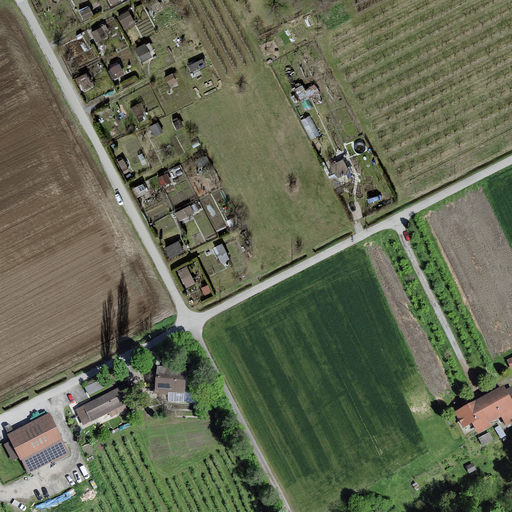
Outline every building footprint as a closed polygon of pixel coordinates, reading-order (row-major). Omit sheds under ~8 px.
[(93,13),(88,5),(78,9),(82,18),(93,13)] [(127,10),(118,15),(125,28),(134,24),(127,10)] [(103,24),(91,31),(96,40),(108,34),(103,24)] [(143,42),(134,47),(141,60),(150,56),(143,42)] [(199,59),(187,64),(191,72),(203,66),(199,59)] [(118,63),(110,68),(115,78),(124,73),(118,63)] [(171,72),(163,75),(167,84),(175,80),(171,72)] [(85,73),(74,78),(80,90),(91,85),(85,73)] [(142,113),(135,115),(138,122),(145,119),(142,113)] [(179,117),(171,120),(176,129),(183,126),(179,117)] [(157,120),(148,125),(153,136),(162,132),(157,120)] [(203,155),(195,159),(199,167),(207,163),(203,155)] [(123,158),(117,161),(122,171),(128,168),(123,158)] [(165,172),(156,176),(160,184),(168,180),(165,172)] [(175,211),(179,220),(193,213),(189,204),(175,211)] [(178,239),(163,246),(169,257),(184,250),(178,239)] [(221,243),(214,246),(218,255),(226,251),(221,243)] [(186,264),(176,269),(185,287),(195,283),(186,264)] [(209,290),(206,283),(200,286),(204,292),(209,290)] [(186,395),(187,369),(157,367),(156,393),(186,395)] [(505,425),(511,421),(511,402),(503,386),(455,412),(463,428),(472,423),(478,434),(491,427),(489,423),(501,417),(505,425)] [(130,403),(122,387),(76,408),(83,424),(130,403)] [(61,441),(47,414),(7,436),(21,462),(61,441)]
